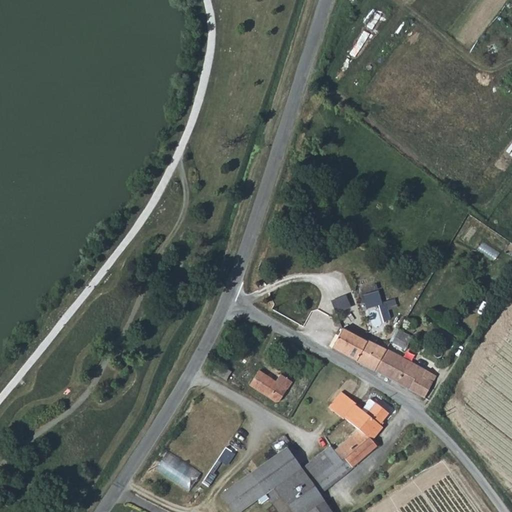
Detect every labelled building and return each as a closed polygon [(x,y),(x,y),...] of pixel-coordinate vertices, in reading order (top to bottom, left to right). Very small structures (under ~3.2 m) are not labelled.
[(387,310),(396,308),(395,300),(381,304),(378,291),(363,296),(367,308),(378,305),(383,320),(389,318),(387,310)] [(329,302),(334,314),(348,307),(342,295),(329,302)] [(405,323),(415,329),(418,325),(407,319),(405,323)] [(333,349),(373,371),(385,350),(344,328),(333,349)] [(411,337),(399,330),(391,343),(403,350),(411,337)] [(423,377),(426,371),(388,350),(385,349),(385,350),(373,371),(424,398),(432,382),(431,382),(423,377)] [(225,379),(230,371),(211,359),(207,368),(225,379)] [(278,402),(291,382),(280,374),(275,382),(258,370),(248,384),(275,402),(278,402)] [(431,382),(434,375),(426,371),(423,377),(431,382)] [(354,424),(376,401),(372,397),(362,407),(356,400),(357,400),(344,387),(330,401),(354,424)] [(359,429),(371,440),(383,427),(379,424),(389,413),(376,401),(354,424),(359,429)] [(371,440),(359,429),(334,449),(330,445),(324,451),(325,452),(300,468),(309,479),(309,480),(320,493),(377,447),(371,440)] [(277,511),(308,511),(324,501),(319,494),(320,493),(309,480),(309,479),(300,468),(284,449),(222,501),(230,511),(245,511),(251,508),(252,506),(253,506),(265,497),(277,511)] [(159,470),(192,490),(203,472),(169,452),(159,470)] [(330,511),(324,501),(308,511),(330,511)]
